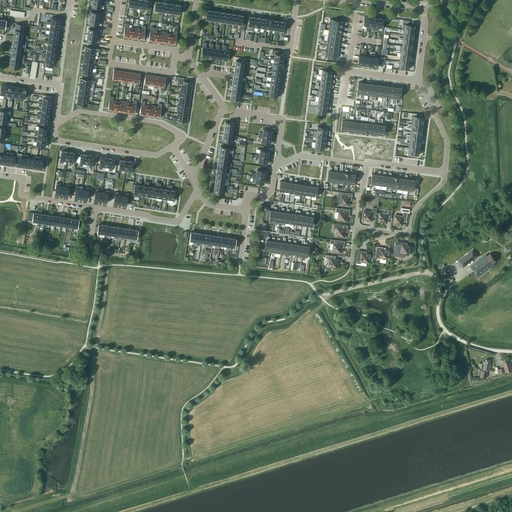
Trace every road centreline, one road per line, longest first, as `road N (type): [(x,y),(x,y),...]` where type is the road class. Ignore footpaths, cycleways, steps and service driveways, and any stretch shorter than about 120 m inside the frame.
road 1 (residential): [(197,191),(177,222),(22,195),(23,178),(0,175)]
road 2 (residential): [(172,146),(178,133),(158,122),(82,111),(57,119)]
road 3 (residential): [(57,119),(59,140),(155,154),(172,146)]
